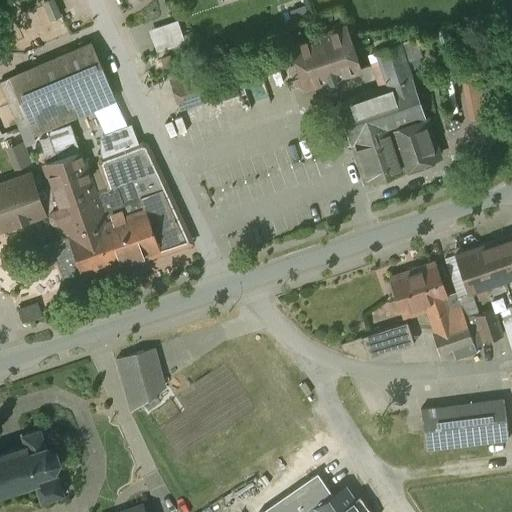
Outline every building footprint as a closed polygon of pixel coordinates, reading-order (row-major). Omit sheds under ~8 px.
[(155,29),(162,50),(189,40),(182,19),(155,29)] [(318,37),(291,45),(305,91),(363,72),(348,27),(318,37)] [(401,41),(374,51),(387,88),(338,105),(365,183),(441,157),(401,41)] [(91,42),(9,78),(28,124),(111,88),(91,42)] [(198,72),(172,81),(181,107),(207,98),(198,72)] [(243,72),(222,79),(229,99),(250,91),(243,72)] [(462,81),(469,120),(488,117),(480,77),(462,81)] [(48,162),(80,151),(70,123),(52,130),(50,133),(56,151),(45,154),(48,162)] [(19,167),(34,162),(25,134),(9,139),(19,167)] [(142,145),(104,159),(103,161),(102,164),(110,186),(98,190),(100,195),(96,196),(80,151),(48,162),(44,163),(51,184),(36,189),(34,189),(43,213),(45,219),(49,218),(56,240),(51,241),(52,243),(44,246),(43,249),(47,263),(51,264),(59,262),(67,287),(90,279),(88,275),(188,241),(185,235),(187,234),(188,231),(185,224),(182,223),(180,224),(178,220),(180,219),(181,216),(178,209),(175,208),(173,209),(172,205),(174,204),(174,202),(171,194),(169,193),(167,194),(162,185),(164,184),(160,174),(158,175),(156,170),(155,167),(156,166),(157,164),(152,153),(149,152),(148,152),(146,148),(145,147),(144,146),(142,145)] [(31,175),(0,185),(0,227),(43,213),(34,189),(36,189),(31,175)] [(511,232),(455,251),(469,291),(511,276),(511,232)] [(437,257),(387,274),(401,317),(423,309),(438,353),(473,341),(455,289),(448,291),(437,257)] [(500,307),(475,315),(483,339),(507,331),(500,307)] [(155,346),(115,357),(127,397),(130,410),(165,385),(155,346)] [(502,397),(423,405),(428,446),(506,438),(502,397)] [(25,444),(0,452),(0,493),(35,482),(41,502),(64,494),(58,475),(56,476),(55,472),(57,471),(55,469),(59,461),(62,461),(62,459),(59,458),(56,450),(58,448),(57,447),(55,448),(47,444),(47,442),(45,442),(41,429),(42,427),(40,426),(38,428),(23,433),(21,432),(20,434),(22,436),(25,444)] [(361,511),(342,483),(304,509),(306,511),(361,511)] [(300,511),(284,489),(259,506),(262,511),(300,511)]
